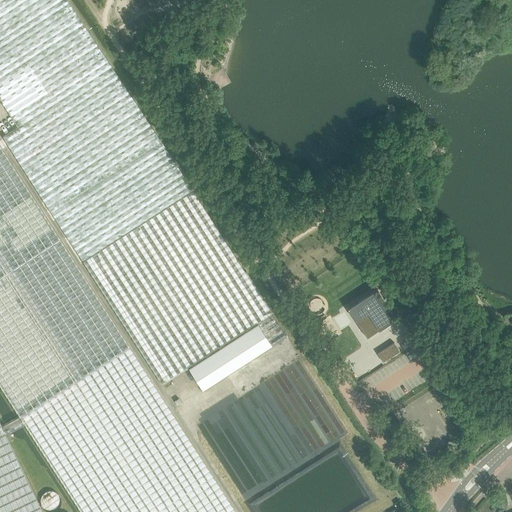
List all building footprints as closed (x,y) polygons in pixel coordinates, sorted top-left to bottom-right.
[(187,368),(188,369),(259,324),(272,345),(286,337),(270,312),(272,311),(247,274),(288,335),(188,184),(126,90),(80,19),(66,0),(0,0),(0,101),(16,127),(1,137),(49,211),(80,258),(122,323),(161,384),(187,368)] [(0,387),(18,416),(24,425),(26,428),(41,452),(80,511),(235,511),(231,506),(183,430),(170,410),(129,347),(116,326),(91,288),(82,273),(80,270),(24,183),(0,145),(0,387)] [(391,268),(362,288),(382,317),(411,297),(391,268)] [(405,316),(389,327),(394,336),(411,324),(405,316)] [(259,324),(188,369),(202,391),(241,366),(244,370),(250,366),(250,367),(269,354),(266,350),(272,345),(259,324)] [(179,398),(174,401),(178,406),(182,403),(179,398)] [(0,511),(42,511),(6,435),(24,425),(18,416),(1,426),(0,422),(0,511)] [(47,487),(47,486),(47,485),(47,483),(45,480),(42,479),(39,478),(37,479),(34,480),(32,483),(31,486),(32,489),(33,492),(35,493),(39,494),(41,494),(42,494),(45,492),(47,490),(47,487)] [(59,507),(59,504),(57,502),(55,500),(52,499),(50,499),(48,500),(46,501),(44,504),(44,507),(44,510),(45,511),(57,511),(59,510),(59,507)]
